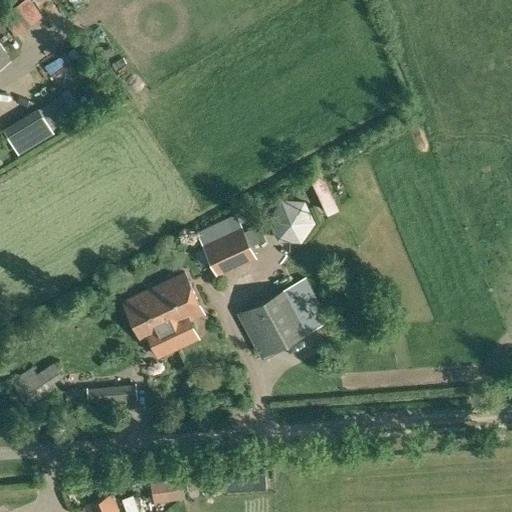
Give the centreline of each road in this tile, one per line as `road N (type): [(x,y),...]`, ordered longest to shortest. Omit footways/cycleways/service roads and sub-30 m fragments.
road 1 (unclassified): [(0,456),(313,432)]
road 2 (track): [(313,432),(511,418)]
